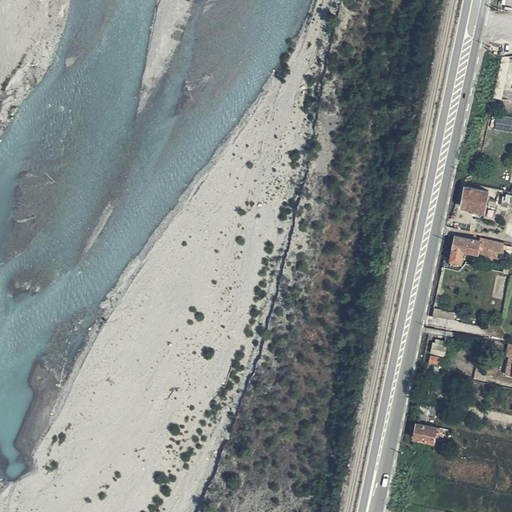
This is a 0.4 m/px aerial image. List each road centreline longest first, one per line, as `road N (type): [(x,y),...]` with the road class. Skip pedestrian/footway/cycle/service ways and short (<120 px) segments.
road 1 (primary): [(469,0),(378,426),(368,511)]
road 2 (primary): [(372,511),(482,21)]
